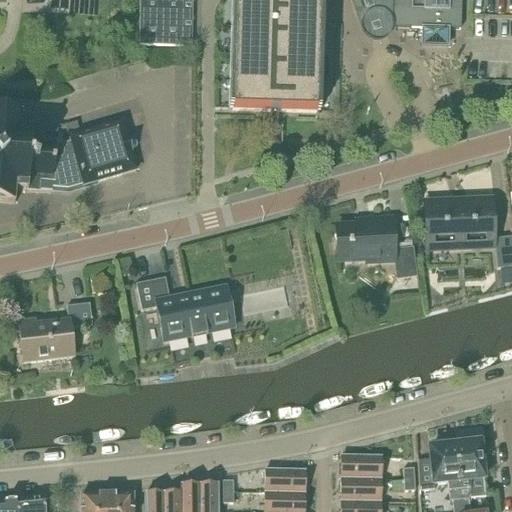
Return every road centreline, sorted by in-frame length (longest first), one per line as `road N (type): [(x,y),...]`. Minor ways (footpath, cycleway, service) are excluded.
road 1 (residential): [(0,267),(209,221),(511,139)]
road 2 (tertiary): [(70,473),(323,438)]
road 3 (tertiary): [(323,438),(501,390)]
